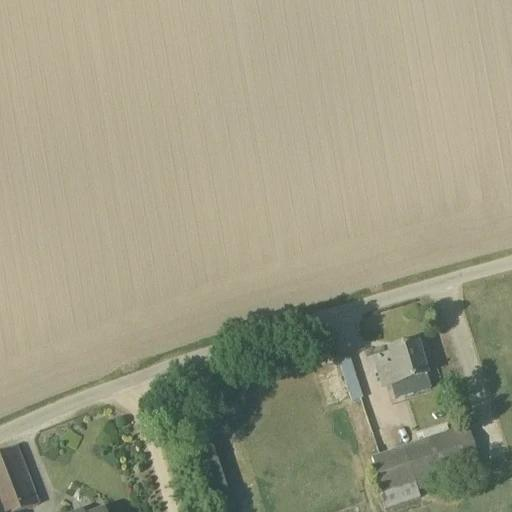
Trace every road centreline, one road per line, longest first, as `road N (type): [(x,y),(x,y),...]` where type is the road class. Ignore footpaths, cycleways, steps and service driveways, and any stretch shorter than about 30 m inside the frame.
road 1 (unclassified): [(0,434),(126,382),(511,262)]
road 2 (track): [(173,511),(152,436),(126,382)]
